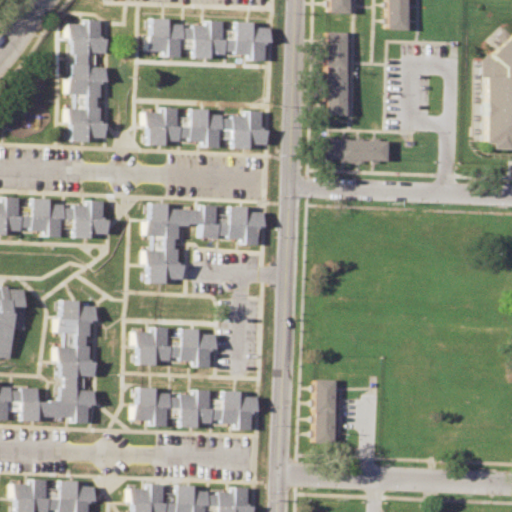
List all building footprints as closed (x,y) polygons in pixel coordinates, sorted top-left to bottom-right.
[(322,0),(322,9),(344,10),(344,0),(322,0)] [(382,0),(381,25),(402,26),(402,0),(382,0)] [(57,123),(58,105),(66,106),(67,94),(58,93),(59,75),(64,76),(65,63),(68,63),(68,53),(64,53),(65,39),(60,39),(61,21),(79,21),(79,16),(95,17),(94,36),(100,36),(99,51),(88,51),(87,66),(97,66),(96,79),(90,79),(90,93),(86,93),(86,107),(89,107),(89,122),(95,122),(94,135),(78,134),(78,140),(61,140),(62,123),(57,123)] [(139,49),(139,33),(144,33),(145,16),(161,17),(161,21),(176,21),(175,26),(185,27),(186,23),(199,23),(200,19),(216,20),(215,29),(231,30),(231,21),(244,22),(244,26),(262,27),(261,40),(257,40),(256,59),(241,58),(241,53),(227,52),(227,49),(217,48),(217,52),(202,52),(201,57),(186,56),(186,46),(172,46),(171,56),(156,55),(157,50),(139,49)] [(474,141),(478,57),(511,26),(511,145),(505,145),(505,150),(481,149),(481,142),(474,141)] [(318,112),(338,113),(341,30),(321,29),(318,112)] [(136,125),(137,109),(154,110),(154,105),(171,106),(170,115),(184,116),(184,107),(200,108),(200,112),(213,113),(213,117),(224,117),(224,112),(239,113),(239,108),(254,109),(253,127),(258,127),(257,143),(240,142),(240,146),(226,145),(227,136),(210,135),(210,146),(196,145),(196,139),(181,138),(181,135),(171,134),(171,139),(157,138),(157,144),(141,143),(142,125),(136,125)] [(316,137),(381,139),(381,157),(381,158),(316,156),(316,137)] [(0,194),(10,195),(9,204),(23,205),(23,195),(40,196),(40,201),(54,201),(54,205),(63,205),(63,201),(77,202),(77,197),(94,198),(93,217),(97,217),(97,232),(78,231),(78,236),(65,235),(65,226),(49,225),(49,235),(37,234),(37,228),(22,228),(22,224),(10,223),(10,228),(0,227),(0,194)] [(141,281),(141,264),(136,264),(137,247),(146,247),(147,234),(137,233),(138,218),(142,219),(143,201),(158,202),(158,207),(193,208),(193,204),(207,205),(206,213),(223,214),(223,205),(238,205),(237,210),(256,211),(255,226),(249,225),(248,243),(233,242),(234,237),(219,237),(219,233),(210,232),(209,236),(193,235),(194,221),(181,221),(181,225),(171,224),(170,237),(166,237),(166,247),(169,247),(169,262),(175,262),(174,277),(156,276),(156,281),(141,281)] [(0,355),(0,284),(2,284),(2,287),(16,288),(16,304),(21,304),(20,328),(6,327),(5,356),(0,355)] [(0,385),(4,385),(4,388),(13,389),(13,386),(30,386),(30,400),(42,400),(42,397),(51,397),(52,384),(56,384),(56,375),(53,375),(53,361),(48,360),(49,343),(58,344),(59,332),(49,331),(49,313),(55,314),(55,298),(73,299),(73,303),(90,304),(89,321),(83,321),(82,334),(79,334),(78,344),(82,344),(81,359),(86,359),(86,374),(76,374),(75,388),(84,389),(84,403),(78,403),(77,421),(64,421),(64,415),(29,413),(29,418),(15,418),(16,407),(0,407),(0,385)] [(126,344),(127,329),(144,330),(145,325),(160,326),(159,336),(174,336),(174,327),(188,328),(188,333),(206,334),(205,348),(200,347),(199,366),(185,366),(186,360),(170,359),(170,355),(160,355),(160,359),(146,358),(146,363),(130,362),(131,344),(126,344)] [(308,377),(327,377),(327,440),(307,440),(308,377)] [(124,419),(125,401),(130,401),(131,385),(145,386),(145,391),(161,392),(160,396),(171,396),(171,392),(186,393),(186,388),(199,389),(199,398),(215,398),(215,389),(230,390),(230,394),(247,395),(246,410),(242,410),(241,428),(226,427),(226,422),(211,421),(211,418),(201,417),(201,422),(187,421),(187,427),(170,426),(170,416),(157,416),(157,426),(142,425),(142,420),(124,419)] [(62,511),(63,511),(51,511),(51,508),(41,507),(41,511),(25,511),(10,511),(11,498),(6,498),(6,481),(24,482),(24,477),(39,478),(39,487),(52,487),(52,478),(71,479),(71,483),(87,484),(86,501),(81,501),(80,511),(62,511)] [(122,486),(140,487),(140,481),(154,482),(154,492),(169,493),(169,483),(184,484),(184,489),(199,489),(199,493),(209,493),(209,489),(224,490),(224,485),(240,486),(240,504),(244,504),(243,511),(166,511),(156,511),(125,511),(126,500),(122,500),(122,486)]
